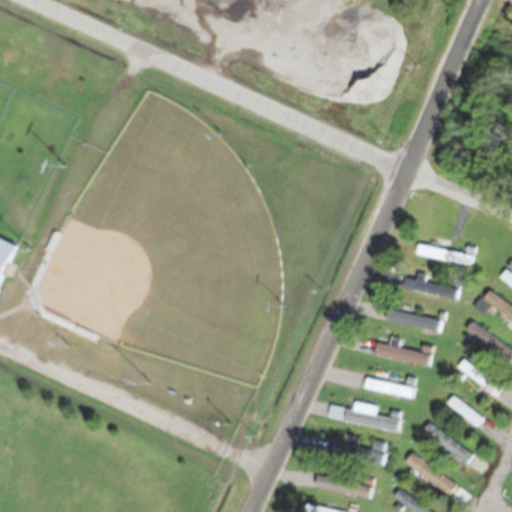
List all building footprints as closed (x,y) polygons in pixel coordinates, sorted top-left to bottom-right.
[(0,288),(16,249),(0,242),(0,288)] [(414,265),(470,275),(473,263),(417,253),(414,265)] [(511,282),(504,278),(499,287),(511,294),(511,282)] [(387,292),(454,307),(457,294),(389,279),(387,292)] [(511,329),(511,314),(488,298),(482,309),(511,329)] [(401,320),(388,318),(385,331),(437,341),(439,328),(412,323),(414,314),(402,312),(401,320)] [(484,359),(506,375),(511,367),(511,359),(494,346),(484,359)] [(431,354),(420,352),(420,355),(376,349),(373,366),(429,374),(431,354)] [(495,404),(502,395),(464,367),(457,376),(495,404)] [(363,396),(411,407),(414,396),(401,393),(403,387),(388,384),(387,390),(366,385),(363,396)] [(446,412),(476,436),(484,426),(453,402),(446,412)] [(397,442),(400,427),(335,415),(332,430),(397,442)] [(463,473),(471,463),(430,430),(422,440),(463,473)] [(403,471),(447,504),(455,493),(411,460),(403,471)] [(317,481),(314,493),(368,508),(371,496),(317,481)] [(421,511),(400,495),(393,504),(403,511),(421,511)]
